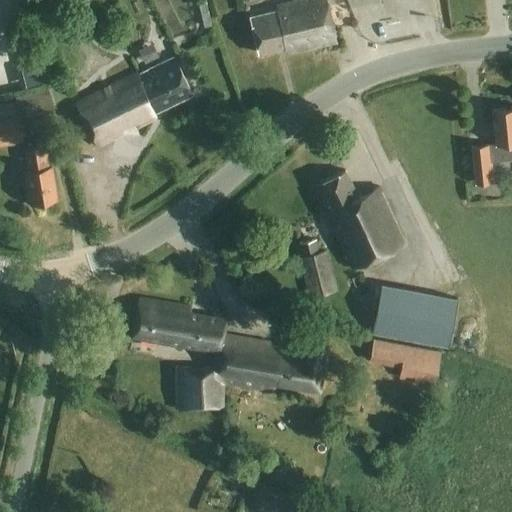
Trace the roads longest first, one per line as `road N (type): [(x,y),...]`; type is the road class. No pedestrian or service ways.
road 1 (tertiary): [(59,282),(175,221),(343,87),(416,63),(511,49)]
road 2 (unclassified): [(11,511),(59,282)]
